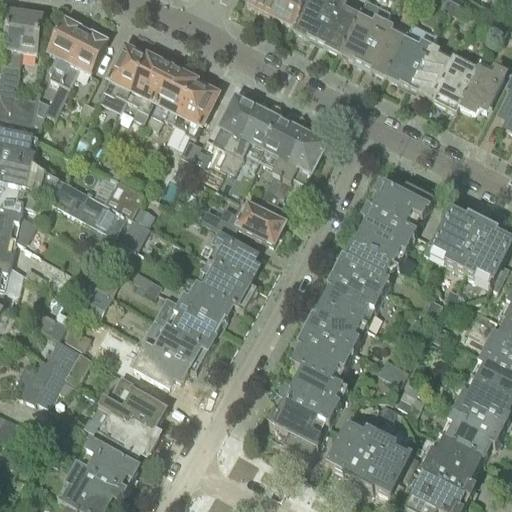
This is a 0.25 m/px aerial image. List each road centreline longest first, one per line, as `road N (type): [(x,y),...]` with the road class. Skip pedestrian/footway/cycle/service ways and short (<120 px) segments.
road 1 (residential): [(195,467),(374,126)]
road 2 (residential): [(374,126),(193,36)]
road 3 (residential): [(511,195),(374,126)]
